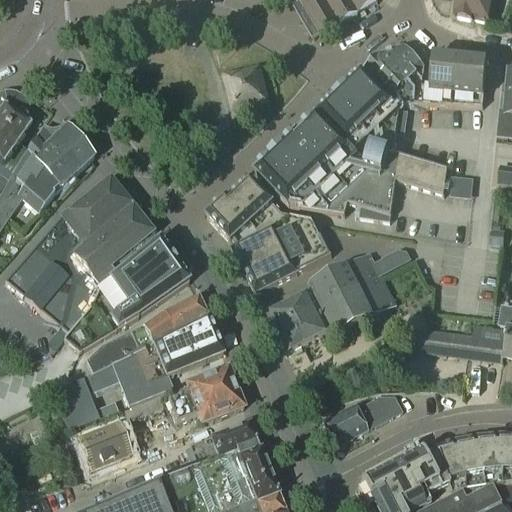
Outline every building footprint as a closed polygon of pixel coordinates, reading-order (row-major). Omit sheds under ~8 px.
[(301,0),(296,3),(318,40),(376,7),(375,5),(384,0),(383,0),(301,0)] [(457,3),(454,22),(455,22),(455,23),(473,27),(473,26),(489,29),(495,0),(459,0),(458,4),(457,3)] [(422,83),(421,83),(416,79),(422,73),(402,52),(378,59),(363,74),(364,75),(364,74),(396,108),(423,109),(425,92),(422,92),(422,83)] [(481,113),(486,66),(433,60),(430,93),(425,92),(423,109),(445,110),(481,113)] [(499,116),(497,142),(511,143),(511,73),(506,73),(502,116),(499,116)] [(260,74),(220,83),(229,120),(269,110),(260,74)] [(344,93),(343,92),(331,104),(332,105),(316,119),(318,121),(355,159),(358,164),(370,151),(391,158),(394,140),(402,141),(406,117),(397,117),(359,78),(344,93)] [(0,171),(29,130),(23,126),(24,125),(25,124),(30,122),(30,115),(29,114),(28,110),(26,107),(24,105),(22,102),(18,100),(15,98),(12,97),(9,97),(5,96),(2,97),(0,96),(0,171)] [(442,201),(445,174),(391,158),(370,151),(358,164),(355,159),(318,121),(316,123),(315,121),(295,141),(294,139),(279,153),(278,152),(267,164),(268,164),(253,178),(287,214),(342,222),(346,210),(358,213),(357,223),(388,228),(388,222),(389,222),(394,187),(442,201)] [(47,137),(0,209),(0,235),(20,205),(15,201),(20,194),(28,184),(34,189),(40,176),(76,146),(65,132),(56,139),(48,139),(47,137)] [(101,153),(101,137),(83,137),(83,153),(101,153)] [(85,170),(91,164),(76,146),(40,176),(34,189),(28,184),(20,194),(15,201),(20,205),(37,220),(52,200),(85,170)] [(511,174),(502,173),(499,191),(511,192),(511,174)] [(24,265),(3,288),(22,304),(23,304),(50,272),(66,285),(39,317),(58,334),(67,341),(89,315),(89,314),(98,294),(99,293),(113,281),(108,276),(129,258),(129,259),(131,257),(151,240),(152,239),(126,206),(108,184),(58,225),(59,225),(24,265)] [(225,204),(204,223),(229,249),(230,248),(233,252),(230,254),(253,300),(328,263),(312,227),(311,226),(280,220),(271,211),(271,210),(250,186),(227,207),(225,204)] [(502,237),(489,236),(487,251),(501,253),(502,237)] [(66,342),(62,346),(77,359),(114,337),(135,324),(187,288),(157,245),(156,247),(151,240),(131,257),(129,259),(129,258),(108,276),(113,281),(99,293),(98,294),(89,314),(89,315),(67,341),(66,342)] [(274,338),(361,293),(366,303),(384,294),(379,283),(379,282),(410,266),(406,258),(396,257),(381,265),(373,270),(368,261),(308,293),(310,298),(279,314),(277,310),(264,316),(267,321),(265,321),(274,338)] [(50,272),(23,304),(39,317),(66,285),(50,272)] [(361,293),(274,338),(285,360),(331,337),(334,343),(394,311),(379,282),(379,283),(384,294),(366,303),(361,293)] [(100,352),(85,367),(91,380),(206,324),(195,301),(161,318),(141,332),(100,352)] [(511,314),(501,313),(498,330),(506,332),(505,336),(501,361),(511,362),(511,314)] [(82,385),(88,400),(120,387),(127,411),(173,392),(168,381),(221,360),(206,324),(91,380),(82,385)] [(500,370),(501,361),(505,336),(482,333),(481,335),(473,334),(472,342),(411,334),(408,359),(500,370)] [(58,334),(47,348),(55,355),(62,346),(66,342),(67,341),(58,334)] [(187,400),(165,409),(174,431),(196,422),(200,431),(242,414),(226,375),(184,391),(187,400)] [(97,424),(80,387),(50,400),(59,419),(67,438),(97,424)] [(352,411),(320,427),(333,453),(401,418),(393,403),(375,403),(375,406),(370,406),(353,414),(352,411)] [(244,511),(276,500),(248,430),(189,453),(196,470),(158,485),(87,511),(244,511)] [(128,460),(116,431),(77,446),(79,450),(89,476),(112,467),(128,460)] [(360,487),(358,488),(366,504),(360,507),(363,511),(429,511),(456,498),(511,489),(511,441),(496,442),(475,444),(453,448),(432,454),(434,463),(423,467),(418,458),(417,459),(418,460),(404,467),(402,463),(404,462),(403,461),(362,482),(364,487),(361,489),(360,487)] [(494,511),(497,511),(511,506),(511,489),(489,494),(480,499),(478,496),(461,499),(434,511),(494,511)] [(280,511),(276,500),(244,511),(280,511)]
